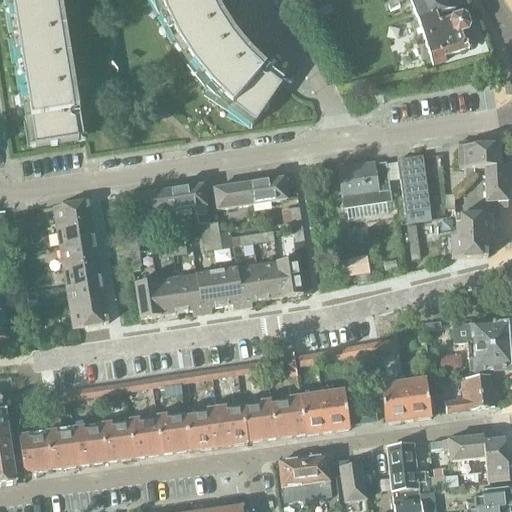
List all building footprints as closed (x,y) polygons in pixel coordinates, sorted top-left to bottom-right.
[(11,0),(13,11),(11,11),(7,12),(13,11),(17,38),(15,38),(11,39),(11,40),(17,39),(22,65),(20,65),(16,66),(16,67),(22,66),(26,92),(24,93),(20,93),(20,94),(26,93),(31,120),(29,120),(25,120),(25,121),(31,120),(35,147),(33,147),(29,148),(29,149),(35,148),(50,146),(50,147),(57,146),(57,145),(78,141),(74,118),(74,114),(55,0),(11,0)] [(261,72),(246,57),(245,56),(230,38),(218,18),(209,0),(159,0),(165,15),(160,18),(166,16),(178,41),(172,44),(173,44),(178,42),(193,65),(188,68),(188,69),(193,65),(211,87),(206,91),(207,92),(211,87),(231,107),(227,111),(228,112),(232,107),(254,124),(250,129),(251,130),(254,125),(255,125),(281,87),(261,72)] [(407,0),(417,21),(432,66),(444,61),(443,58),(467,49),(468,50),(470,47),(469,46),(465,33),(466,32),(469,28),(466,19),(461,17),(442,22),(440,15),(454,11),(446,0),(407,0)] [(469,149),(468,143),(458,144),(459,171),(484,170),(486,204),(497,204),(497,209),(507,208),(505,147),(469,149)] [(397,161),(404,215),(430,212),(422,158),(397,161)] [(338,170),(342,200),(344,210),(391,203),(385,164),(374,166),(373,165),(338,170)] [(258,179),(247,181),(251,207),(286,202),(283,180),(259,184),(258,179)] [(251,207),(247,181),(237,182),(238,187),(213,191),(217,212),(251,207)] [(178,186),(167,188),(171,214),(206,209),(203,187),(179,191),(178,186)] [(171,214),(167,188),(156,189),(157,194),(133,198),(136,219),(171,214)] [(455,211),(454,197),(444,197),(445,211),(455,211)] [(53,209),(56,229),(91,223),(88,203),(53,209)] [(289,211),(292,225),(301,223),(299,209),(289,211)] [(430,212),(404,215),(406,225),(431,222),(430,212)] [(487,259),(486,239),(492,238),(491,217),(455,218),(456,239),(451,239),(452,261),(487,259)] [(14,222),(16,236),(25,235),(23,221),(14,222)] [(56,229),(59,250),(95,244),(91,223),(56,229)] [(217,223),(208,225),(211,239),(219,237),(217,223)] [(199,226),(201,240),(211,239),(208,225),(199,226)] [(406,228),(408,243),(417,242),(415,227),(406,228)] [(292,230),(295,244),(304,243),(302,229),(292,230)] [(127,235),(129,249),(138,248),(136,234),(127,235)] [(266,234),(252,237),(253,246),(267,244),(266,234)] [(25,235),(16,236),(19,250),(28,248),(25,235)] [(230,236),(219,237),(220,245),(221,251),(232,249),(231,240),(230,236)] [(219,237),(211,239),(213,252),(221,251),(220,245),(219,237)] [(253,246),(252,237),(239,239),(240,248),(253,246)] [(211,239),(201,240),(203,254),(213,252),(211,239)] [(59,250),(63,270),(98,264),(95,244),(59,250)] [(409,248),(411,262),(420,261),(418,246),(409,248)] [(185,247),(171,249),(172,258),(186,256),(185,247)] [(172,258),(171,249),(157,251),(159,260),(172,258)] [(130,255),(132,269),(141,268),(139,254),(130,255)] [(346,261),(348,277),(368,274),(366,262),(356,264),(356,260),(346,261)] [(297,261),(277,264),(282,299),(303,296),(297,261)] [(14,264),(16,277),(25,276),(23,262),(14,264)] [(63,270),(66,290),(101,284),(98,264),(63,270)] [(277,264),(257,267),(262,302),(282,299),(277,264)] [(257,267),(236,270),(243,311),(252,309),(251,304),(262,302),(257,267)] [(236,270),(216,273),(221,309),(232,307),(233,312),(243,311),(236,270)] [(216,273),(196,277),(202,317),(211,315),(210,310),(221,309),(216,273)] [(25,276),(16,277),(19,291),(27,290),(25,276)] [(196,277),(175,280),(181,315),(192,313),(193,318),(202,317),(196,277)] [(175,280),(155,283),(160,318),(181,315),(175,280)] [(160,318),(155,283),(135,286),(140,321),(160,318)] [(66,290),(69,310),(105,305),(101,284),(66,290)] [(27,303),(30,317),(39,315),(37,301),(27,303)] [(105,305),(69,310),(73,331),(108,325),(105,305)] [(39,315),(30,317),(32,330),(41,329),(39,315)] [(507,323),(452,327),(453,346),(467,345),(469,373),(511,370),(511,367),(511,362),(511,361),(511,357),(510,354),(508,327),(508,324),(507,324),(507,323)] [(432,326),(424,327),(424,329),(425,335),(433,334),(432,327),(432,326)] [(374,345),(375,354),(398,350),(396,341),(374,345)] [(374,345),(365,347),(366,356),(375,354),(374,345)] [(365,347),(353,349),(355,358),(366,356),(365,347)] [(353,349),(342,351),(344,360),(355,358),(353,349)] [(342,351),(331,353),(333,362),(344,360),(342,351)] [(331,353),(320,355),(322,364),(333,362),(331,353)] [(285,356),(286,368),(295,366),(293,355),(285,356)] [(320,355),(309,357),(310,366),(322,364),(320,355)] [(310,366),(309,357),(297,359),(299,368),(310,366)] [(447,359),(435,360),(436,372),(448,371),(447,359)] [(259,365),(248,367),(249,375),(260,373),(259,365)] [(295,366),(286,368),(288,379),(296,378),(295,366)] [(248,367),(237,368),(238,377),(249,375),(248,367)] [(237,368),(226,370),(227,378),(238,377),(237,368)] [(227,378),(226,370),(215,372),(216,380),(227,378)] [(215,372),(206,373),(208,381),(216,380),(215,372)] [(206,373),(196,375),(197,383),(208,381),(206,373)] [(197,383),(196,375),(185,376),(187,385),(197,383)] [(179,377),(167,379),(168,387),(181,385),(179,377)] [(471,413),(493,410),(489,377),(460,381),(463,402),(444,404),(446,416),(471,412),(471,413)] [(168,387),(167,379),(155,381),(156,389),(168,387)] [(156,389),(155,381),(147,382),(148,390),(156,389)] [(425,381),(394,385),(380,388),(385,426),(431,420),(425,381)] [(147,382),(135,384),(136,392),(148,390),(147,382)] [(135,384),(123,386),(124,394),(136,392),(135,384)] [(123,386),(112,387),(113,396),(124,394),(123,386)] [(113,396),(112,387),(100,389),(101,397),(113,396)] [(100,389),(91,390),(93,399),(101,397),(100,389)] [(91,390),(79,392),(81,400),(93,399),(91,390)] [(79,392),(68,394),(69,402),(81,400),(79,392)] [(299,399),(304,437),(304,438),(349,431),(343,393),(299,399)] [(68,394),(56,395),(58,404),(69,402),(68,394)] [(58,404),(56,395),(44,397),(46,406),(58,404)] [(20,396),(10,398),(13,412),(14,412),(16,421),(24,419),(21,401),(20,396)] [(0,488),(16,486),(2,399),(0,398),(0,488)] [(289,405),(271,407),(276,441),(304,437),(299,399),(289,400),(289,405)] [(276,441),(271,407),(270,407),(270,403),(260,404),(260,409),(242,411),(247,445),(276,441)] [(225,409),(216,411),(221,449),(247,446),(247,445),(242,411),(226,414),(225,409)] [(376,423),(374,410),(351,413),(353,426),(376,423)] [(190,419),(185,420),(190,454),(195,453),(221,449),(216,411),(206,412),(207,416),(190,419)] [(156,419),(157,424),(161,457),(189,453),(189,454),(190,454),(185,420),(167,422),(166,418),(156,419)] [(13,419),(6,420),(9,440),(17,438),(13,419)] [(128,423),(129,428),(134,461),(161,457),(157,424),(139,426),(138,422),(128,423)] [(100,427),(101,432),(106,464),(134,461),(129,428),(111,430),(111,426),(100,427)] [(73,431),(73,435),(78,468),(106,464),(101,432),(83,434),(83,429),(73,431)] [(45,435),(46,439),(50,472),(78,468),(73,435),(56,438),(55,433),(45,435)] [(428,455),(444,453),(449,452),(450,464),(484,460),(487,485),(511,482),(511,471),(507,472),(503,436),(426,445),(428,455)] [(50,472),(46,439),(28,442),(27,438),(17,439),(24,476),(50,472)] [(387,449),(393,511),(420,511),(413,447),(387,449)] [(326,458),(302,461),(305,487),(329,484),(326,458)] [(302,461),(278,464),(281,489),(282,489),(282,496),(292,495),(292,494),(306,492),(305,487),(302,461)] [(349,469),(348,464),(338,465),(344,506),(366,502),(360,467),(349,469)] [(430,494),(428,473),(417,474),(419,495),(430,494)] [(456,477),(444,478),(445,487),(445,488),(457,486),(456,477)] [(430,479),(431,489),(445,487),(444,478),(430,479)] [(464,503),(465,511),(473,511),(511,507),(511,503),(511,502),(511,486),(481,490),(482,500),(464,503)] [(420,497),(422,511),(436,511),(434,495),(420,497)]
